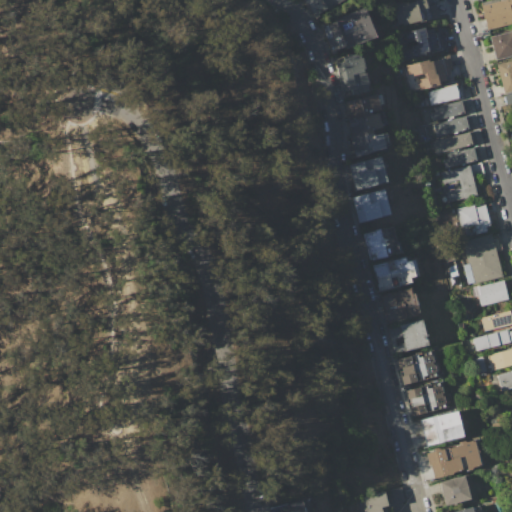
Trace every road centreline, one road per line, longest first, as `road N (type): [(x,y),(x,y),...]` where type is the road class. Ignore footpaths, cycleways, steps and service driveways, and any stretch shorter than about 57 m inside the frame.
road 1 (residential): [(278,0),(300,21),(323,69),(342,202),(419,511)]
road 2 (residential): [(78,104),(130,118),(157,150),(205,267),(254,506)]
road 3 (track): [(78,104),(92,171),(121,238),(131,340),(129,458),(147,511)]
road 4 (residential): [(457,0),(511,218)]
